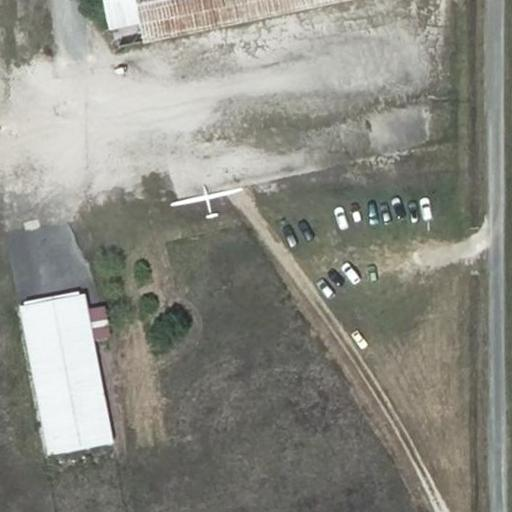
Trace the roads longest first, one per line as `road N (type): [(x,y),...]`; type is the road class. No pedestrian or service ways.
road 1 (unclassified): [(495,0),(498,511)]
road 2 (track): [(443,511),(244,187)]
